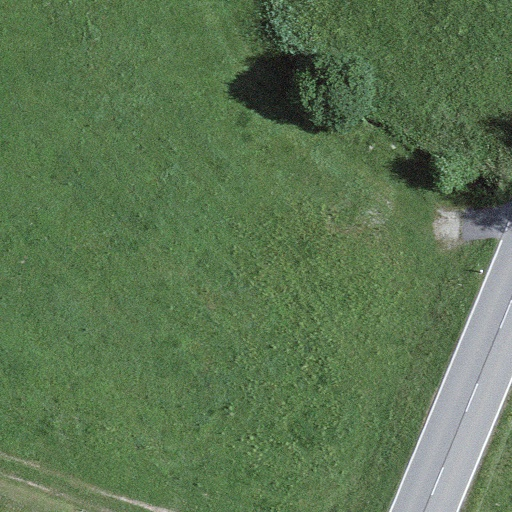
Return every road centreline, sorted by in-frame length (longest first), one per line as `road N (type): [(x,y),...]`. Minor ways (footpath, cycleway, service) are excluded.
road 1 (secondary): [(511,301),(425,511)]
road 2 (track): [(0,465),(128,511)]
